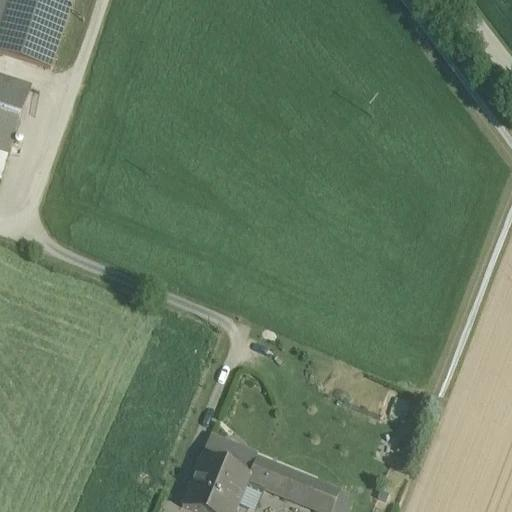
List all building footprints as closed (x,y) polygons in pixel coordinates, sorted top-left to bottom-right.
[(0,0),(0,31),(10,0),(0,0)] [(10,0),(0,31),(0,61),(50,78),(52,72),(75,0),(10,0)] [(30,97),(0,86),(0,160),(9,163),(30,97)] [(9,163),(0,160),(0,186),(1,187),(9,163)] [(286,479),(209,448),(182,511),(238,511),(247,491),(276,503),(286,479)] [(300,485),(286,479),(276,503),(290,508),(300,485)] [(318,511),(326,496),(300,485),(290,508),(298,511),(318,511)] [(326,496),(318,511),(333,511),(339,501),(326,496)] [(339,501),(333,511),(349,511),(352,506),(339,501)]
